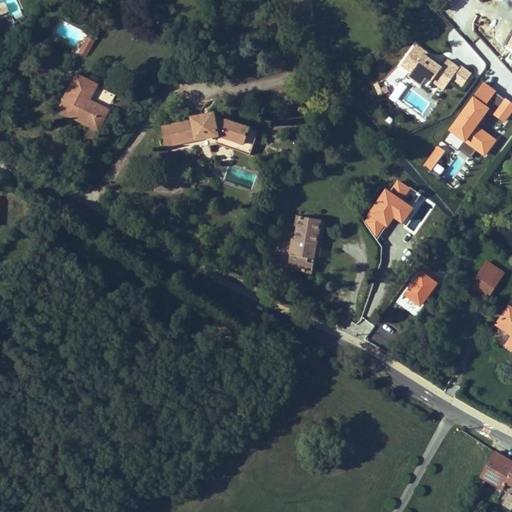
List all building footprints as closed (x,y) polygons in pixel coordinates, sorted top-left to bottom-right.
[(87,58),(93,40),(84,37),(78,55),(87,58)] [(472,44),(489,64),(496,58),(479,38),(472,44)] [(432,56),(416,45),(402,65),(412,72),(409,76),(422,85),(428,77),(433,81),(439,73),(451,82),(453,79),(460,68),(448,60),(444,65),(443,68),(430,59),(432,56)] [(443,68),(444,65),(432,56),(430,59),(443,68)] [(464,87),(473,74),(462,66),(460,68),(453,79),(464,87)] [(451,82),(439,73),(433,81),(445,90),(451,82)] [(97,131),(107,111),(107,110),(87,101),(95,86),(75,75),(59,106),(85,120),(83,123),(97,131)] [(428,89),(433,81),(428,77),(422,85),(428,89)] [(495,93),(484,85),(474,101),(485,108),(495,93)] [(382,97),(387,94),(384,88),(378,90),(382,97)] [(511,113),(511,104),(505,99),(493,116),(504,124),(511,113)] [(451,132),(485,158),(497,141),(479,127),(490,112),(485,108),(474,101),(451,132)] [(57,110),(83,123),(85,120),(59,106),(57,110)] [(162,128),(165,147),(207,138),(209,146),(217,145),(250,155),(258,132),(215,117),(214,114),(192,119),(193,122),(162,128)] [(291,131),(287,137),(297,144),(302,138),(291,131)] [(431,172),(445,151),(437,145),(423,166),(431,172)] [(438,177),(444,168),(436,164),(431,173),(438,177)] [(300,218),(298,228),(295,241),(293,240),(288,269),(312,274),(313,265),(313,262),(311,259),(319,221),(300,218)] [(487,266),(477,281),(494,292),(503,277),(487,266)] [(443,279),(427,268),(409,294),(404,292),(396,305),(416,318),(443,279)] [(489,299),(494,292),(477,281),(472,288),(489,299)] [(511,309),(510,308),(498,325),(510,334),(511,330),(511,339),(507,346),(511,349),(511,309)] [(511,460),(495,451),(477,483),(483,486),(487,479),(504,488),(507,482),(511,473),(511,460)]
